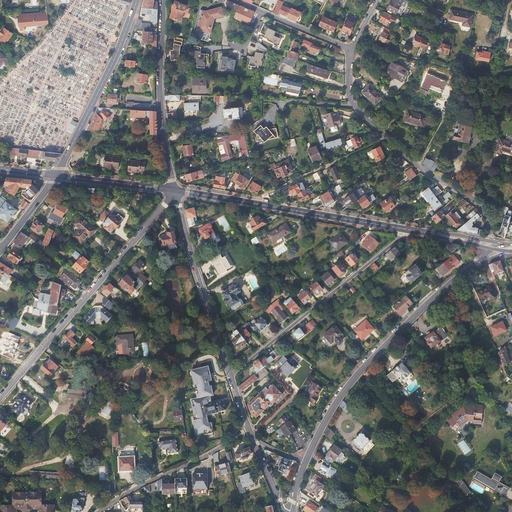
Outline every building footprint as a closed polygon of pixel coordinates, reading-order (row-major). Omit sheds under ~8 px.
[(152,21),(157,21),(158,13),(158,5),(153,4),(153,0),(144,0),(144,14),(152,14),(152,21)] [(403,0),(392,0),(387,9),(396,13),(400,6),(402,6),(402,5),(401,4),(403,0)] [(229,1),(227,6),(237,10),(239,5),(237,4),(229,1)] [(187,13),(188,12),(190,6),(188,5),(175,2),(170,17),(181,20),(184,11),(187,13)] [(239,5),(237,10),(234,18),(246,23),(249,24),(255,12),(239,5)] [(274,13),(279,15),(280,12),(282,7),(278,5),(274,13)] [(291,10),(282,6),(282,7),(280,12),(288,16),(291,10)] [(205,10),(201,10),(196,30),(210,34),(214,18),(224,15),(221,7),(205,10)] [(301,16),(302,13),(293,9),(291,8),(291,10),(288,16),(287,18),(293,21),(296,22),(299,16),(301,16)] [(463,25),(471,26),(473,14),(451,10),(449,19),(463,22),(463,25)] [(394,23),(397,18),(393,16),(385,11),(380,21),(384,23),(384,24),(386,26),(389,20),(394,23)] [(47,12),(46,12),(19,15),(19,18),(18,19),(19,27),(20,27),(20,30),(24,30),(24,27),(48,24),(47,12)] [(320,25),(327,28),(331,20),(324,16),(320,25)] [(138,26),(137,29),(150,30),(150,23),(141,23),(142,19),(139,18),(136,25),(138,26)] [(347,20),(342,30),(345,32),(344,34),(349,36),(355,24),(354,23),(355,21),(351,19),(350,22),(347,20)] [(331,20),(327,28),(334,31),(338,23),(331,20)] [(382,28),(372,23),(369,30),(379,34),(382,28)] [(264,25),(261,32),(265,34),(264,36),(268,38),(268,39),(275,42),(274,44),(279,46),(282,38),(280,37),(281,33),(268,27),(269,27),(264,25)] [(12,34),(5,28),(0,34),(0,38),(5,42),(7,40),(8,41),(12,34)] [(390,45),(392,40),(387,38),(391,30),(388,28),(385,33),(384,32),(379,39),(386,43),(390,45)] [(151,45),(156,46),(156,35),(151,35),(151,32),(143,32),(143,34),(142,43),(151,43),(151,45)] [(91,43),(98,44),(98,46),(102,46),(103,38),(100,38),(100,34),(99,34),(98,39),(91,38),(91,43)] [(419,36),(419,35),(417,34),(416,38),(414,37),(413,41),(414,42),(413,43),(415,44),(415,45),(417,46),(418,46),(419,46),(425,48),(428,41),(422,39),(423,38),(422,38),(419,36)] [(175,36),(174,50),(171,49),(171,59),(180,59),(180,55),(186,55),(186,50),(181,50),(181,45),(182,45),(183,38),(175,36)] [(317,52),(320,45),(313,43),(314,42),(312,42),(312,41),(311,41),(305,39),(302,45),(309,47),(308,48),(309,49),(311,49),(314,51),(317,52)] [(289,57),(291,57),(297,59),(300,53),(296,51),(300,42),(295,40),(292,50),(290,53),(289,57)] [(443,52),(449,54),(451,46),(450,46),(450,44),(443,41),(440,49),(444,50),(443,52)] [(261,43),(259,42),(256,47),(258,48),(257,52),(255,52),(254,57),(252,56),(251,61),(250,61),(249,65),(256,66),(256,65),(259,66),(260,64),(262,65),(263,61),(264,61),(265,58),(264,57),(265,50),(264,50),(266,47),(261,43)] [(197,66),(205,67),(205,62),(209,62),(209,53),(201,53),(201,46),(194,45),(194,58),(198,58),(197,66)] [(0,66),(4,62),(7,65),(11,61),(0,50),(0,66)] [(491,53),(480,50),(480,52),(477,52),(476,58),(489,61),(491,53)] [(295,64),(297,59),(291,57),(289,57),(285,55),(283,59),(295,64)] [(227,57),(221,57),(219,70),(226,71),(226,70),(234,71),(236,60),(227,59),(227,57)] [(339,61),(333,59),(330,65),(336,68),(339,61)] [(393,62),(387,71),(403,81),(409,71),(393,62)] [(312,64),(309,63),(307,70),(309,74),(312,72),(323,75),(324,78),(328,77),(331,70),(312,64)] [(451,83),(427,72),(422,83),(428,85),(427,87),(430,91),(431,91),(434,95),(447,102),(451,83)] [(147,75),(138,74),(138,81),(147,83),(147,75)] [(206,78),(194,78),(194,91),(205,91),(206,78)] [(299,94),(302,84),(283,79),(282,80),(281,83),(282,84),(283,84),(282,89),(299,94)] [(384,95),(371,83),(362,92),(375,105),(384,95)] [(119,94),(108,94),(108,103),(106,103),(106,107),(112,108),(113,103),(118,103),(119,99),(121,99),(121,92),(119,92),(119,94)] [(197,94),(188,94),(188,101),(185,102),(184,107),(198,108),(198,99),(201,99),(201,94),(197,94)] [(127,102),(126,108),(131,109),(150,110),(150,103),(134,103),(134,102),(127,101),(127,102)] [(241,117),(240,116),(240,108),(240,106),(232,106),(233,107),(225,108),(225,115),(230,115),(230,117),(231,117),(232,118),(234,117),(234,118),(241,117)] [(106,107),(99,107),(91,124),(88,123),(85,129),(99,130),(103,120),(116,108),(112,108),(106,107)] [(150,110),(131,109),(130,115),(132,117),(144,117),(146,115),(150,116),(151,134),(152,134),(153,137),(158,137),(157,136),(156,111),(156,110),(150,110)] [(404,119),(424,126),(427,116),(407,110),(404,119)] [(167,112),(167,122),(175,121),(175,118),(172,118),(171,112),(167,112)] [(335,112),(326,114),(330,128),(341,124),(339,118),(337,118),(335,112)] [(454,138),(469,142),(474,122),(461,119),(459,128),(457,128),(454,138)] [(70,127),(74,129),(78,122),(72,120),(69,126),(70,127)] [(257,134),(258,141),(263,140),(268,139),(279,137),(277,127),(269,129),(265,129),(264,128),(261,124),(254,130),(257,134)] [(238,139),(242,155),(248,154),(244,132),(232,134),(228,134),(229,140),(238,139)] [(316,134),(321,148),(326,146),(327,149),(342,144),(342,140),(341,138),(325,143),(322,132),(316,134)] [(227,135),(220,136),(220,139),(217,139),(218,145),(223,143),(225,154),(221,155),(222,160),(232,157),(227,135)] [(358,136),(352,139),(356,147),(362,145),(360,142),(363,140),(362,137),(359,138),(358,136)] [(496,151),(501,153),(502,150),(511,152),(511,141),(500,138),(496,151)] [(294,139),(284,141),(286,147),(296,145),(294,139)] [(192,143),(183,145),(185,155),(193,153),(192,143)] [(24,148),(8,146),(7,153),(45,159),(45,160),(54,161),(58,161),(62,154),(48,152),(47,151),(24,148)] [(316,146),(307,150),(313,162),(322,158),(316,146)] [(377,161),(384,157),(383,154),(384,154),(380,146),(372,150),(377,161)] [(375,162),(377,161),(372,150),(368,151),(373,164),(375,162)] [(118,167),(120,157),(105,155),(104,165),(118,167)] [(422,164),(434,171),(435,169),(432,167),(434,162),(430,159),(429,160),(425,158),(424,159),(422,164)] [(270,165),(273,171),(276,178),(278,177),(279,177),(283,175),(283,176),(289,174),(288,173),(294,170),(289,159),(279,164),(277,165),(275,163),(270,165)] [(127,170),(136,171),(136,169),(140,169),(141,161),(129,160),(127,170)] [(343,182),(341,178),(340,178),(335,167),(330,169),(335,180),(332,181),(335,187),(336,186),(340,184),(343,182)] [(196,171),(186,174),(188,181),(198,178),(204,176),(202,171),(196,172),(196,171)] [(414,171),(407,175),(410,180),(417,175),(414,171)] [(240,175),(235,181),(240,184),(239,185),(244,188),(250,180),(240,174),(240,175)] [(216,176),(214,186),(224,188),(225,183),(224,183),(225,177),(216,176)] [(19,185),(23,186),(24,179),(7,177),(4,182),(9,185),(7,188),(6,188),(6,186),(4,185),(3,187),(14,195),(15,194),(19,185)] [(33,196),(35,197),(39,191),(32,182),(32,180),(24,179),(23,186),(26,187),(34,194),(33,196)] [(254,181),(250,188),(257,192),(261,185),(254,181)] [(291,192),(292,192),(294,195),(298,193),(303,190),(305,189),(303,187),(302,185),(302,182),(297,184),(289,188),(290,188),(289,189),(289,190),(289,192),(290,192),(291,192)] [(436,196),(442,191),(437,186),(432,190),(429,187),(422,192),(429,201),(436,196)] [(357,190),(362,197),(366,193),(362,187),(357,190)] [(310,198),(305,189),(303,190),(298,193),(300,196),(299,197),(302,201),(307,198),(307,199),(310,198)] [(362,197),(357,190),(344,199),(349,206),(357,200),(358,199),(362,197)] [(24,197),(31,202),(33,199),(34,198),(25,191),(22,195),(24,197)] [(325,207),(335,201),(328,191),(326,192),(320,195),(322,197),(321,198),(324,203),(319,206),(325,207)] [(367,193),(366,193),(362,197),(358,199),(364,207),(370,202),(374,200),(371,195),(369,196),(367,193)] [(389,197),(381,203),(387,211),(395,205),(392,201),(393,199),(391,196),(389,197)] [(436,196),(429,201),(435,210),(442,205),(436,196)] [(17,210),(0,197),(0,218),(1,218),(2,217),(8,222),(17,210)] [(20,203),(26,208),(31,202),(24,197),(20,203)] [(66,208),(58,203),(54,212),(62,216),(66,208)] [(500,233),(505,237),(507,232),(511,217),(511,213),(511,209),(509,208),(509,207),(504,205),(503,206),(501,213),(502,214),(505,215),(500,233)] [(194,208),(185,210),(189,226),(189,227),(195,224),(194,221),(192,221),(191,218),(196,217),(194,208)] [(479,211),(476,208),(467,216),(469,219),(475,214),(479,211)] [(446,215),(441,209),(432,216),(437,222),(444,217),(446,215)] [(105,210),(99,218),(104,222),(103,222),(107,225),(105,227),(109,230),(110,231),(111,231),(112,231),(112,230),(115,227),(119,226),(120,224),(120,222),(123,217),(118,212),(117,214),(112,215),(110,214),(105,210)] [(451,211),(446,215),(456,227),(461,223),(451,211)] [(466,222),(457,230),(478,233),(479,229),(472,228),(473,222),(480,217),(479,216),(482,214),(479,211),(475,214),(469,219),(466,222)] [(254,230),(254,231),(266,224),(263,220),(262,220),(260,218),(259,218),(257,216),(250,221),(251,222),(250,223),(252,227),(251,227),(251,228),(251,229),(253,230),(254,230)] [(90,236),(95,230),(81,218),(75,224),(90,236)] [(104,222),(99,218),(95,223),(100,227),(103,222),(104,222)] [(45,226),(44,225),(44,224),(37,219),(31,227),(38,232),(41,229),(42,230),(45,226)] [(286,223),(270,233),(275,241),(291,232),(286,223)] [(208,238),(209,238),(212,241),(218,237),(214,232),(213,230),(212,228),(212,226),(211,224),(209,224),(206,225),(205,225),(203,226),(203,227),(200,229),(200,231),(201,233),(203,233),(206,238),(208,239),(208,238)] [(48,246),(49,243),(54,231),(49,229),(43,243),(43,244),(48,246)] [(167,233),(168,235),(161,237),(164,246),(176,243),(173,232),(171,232),(171,231),(169,232),(169,233),(167,233)] [(20,234),(14,242),(21,247),(29,237),(22,232),(20,234)] [(337,250),(341,247),(339,245),(347,240),(341,233),(329,241),(337,250)] [(371,235),(362,244),(371,251),(379,242),(371,235)] [(258,236),(251,240),(254,245),(261,241),(258,236)] [(43,243),(37,239),(35,241),(46,249),(48,246),(43,244),(43,243)] [(29,247),(28,247),(42,257),(47,250),(46,249),(35,241),(33,240),(32,242),(29,247)] [(460,246),(452,244),(448,248),(452,253),(460,246)] [(12,251),(8,258),(19,265),(20,262),(19,261),(21,257),(19,255),(21,252),(16,248),(14,251),(12,251)] [(392,261),(401,254),(395,248),(387,255),(392,261)] [(351,255),(347,258),(346,259),(352,266),(358,260),(355,255),(355,254),(354,252),(352,252),(351,253),(351,255)] [(214,264),(220,275),(227,272),(226,270),(231,268),(225,257),(222,258),(220,254),(209,260),(212,266),(214,264)] [(454,255),(438,268),(444,276),(460,262),(454,255)] [(81,256),(73,265),(81,272),(89,263),(87,261),(88,259),(84,256),(82,257),(81,256)] [(12,270),(0,261),(0,268),(9,275),(12,270)] [(134,275),(138,279),(140,280),(143,283),(147,279),(140,272),(145,266),(143,265),(144,264),(140,261),(138,263),(137,262),(132,268),(133,269),(131,271),(135,274),(134,275)] [(489,265),(495,280),(497,279),(496,275),(504,272),(500,261),(489,265)] [(340,263),(333,268),(339,276),(346,271),(340,263)] [(379,268),(374,263),(373,264),(371,266),(375,271),(379,268)] [(411,283),(423,273),(421,270),(420,271),(418,269),(419,268),(417,266),(416,267),(415,265),(407,272),(409,274),(406,277),(411,283)] [(9,275),(0,268),(0,279),(1,279),(4,282),(6,281),(10,275),(9,275)] [(81,281),(68,269),(60,277),(68,284),(69,282),(75,287),(81,281)] [(334,280),(328,273),(322,277),(328,285),(334,280)] [(138,290),(143,284),(143,283),(140,280),(138,279),(135,282),(127,276),(120,284),(131,294),(135,290),(136,290),(138,290)] [(316,294),(325,287),(319,279),(310,286),(316,294)] [(49,303),(58,304),(59,295),(64,296),(64,294),(66,295),(66,291),(65,291),(65,289),(60,288),(62,284),(53,282),(50,296),(49,303)] [(115,294),(119,290),(115,287),(115,288),(110,284),(107,287),(107,286),(104,289),(105,290),(103,293),(107,297),(112,292),(115,294)] [(240,291),(236,285),(235,286),(235,285),(234,286),(234,287),(233,285),(226,289),(227,291),(222,294),(230,307),(234,305),(237,310),(242,306),(237,299),(235,294),(240,291)] [(267,287),(254,297),(255,299),(265,292),(265,293),(270,290),(267,287)] [(311,299),(314,297),(306,287),(303,289),(304,291),(298,296),(304,304),(311,299)] [(491,287),(477,292),(481,301),(490,297),(491,299),(495,298),(491,287)] [(38,296),(38,299),(37,301),(49,303),(50,296),(39,294),(38,296)] [(109,310),(114,304),(105,296),(102,299),(104,302),(103,304),(109,310)] [(403,319),(410,312),(407,309),(412,304),(406,296),(393,307),(403,319)] [(38,299),(33,298),(32,308),(36,309),(36,307),(42,309),(56,311),(58,304),(49,303),(37,301),(38,299)] [(291,298),(287,300),(285,302),(284,303),(292,314),(299,308),(291,298)] [(281,323),(288,318),(277,305),(271,310),(281,323)] [(94,321),(97,318),(97,315),(100,315),(101,317),(107,322),(113,315),(101,306),(99,307),(96,307),(94,307),(84,318),(91,324),(95,324),(94,321)] [(428,309),(423,314),(429,322),(433,319),(428,309)] [(254,331),(257,328),(259,331),(269,324),(263,316),(251,326),(254,331)] [(313,320),(306,325),(311,331),(317,325),(313,320)] [(354,331),(357,335),(359,333),(364,338),(374,329),(366,321),(354,331)] [(490,327),(494,337),(507,332),(503,321),(490,327)] [(247,330),(249,328),(245,323),(242,326),(245,330),(240,333),(246,341),(250,338),(249,336),(251,335),(247,330)] [(306,325),(301,329),(306,335),(306,334),(310,331),(311,331),(306,325)] [(335,326),(324,335),(333,346),(337,343),(338,343),(339,343),(340,343),(341,343),(341,342),(341,341),(341,340),(341,339),(340,338),(344,334),(343,333),(342,333),(335,326)] [(301,329),(300,328),(293,334),(298,341),(306,335),(301,329)] [(434,331),(425,337),(428,342),(427,342),(431,348),(441,341),(437,336),(440,334),(437,329),(435,331),(434,331)] [(247,343),(246,341),(241,335),(240,333),(237,330),(233,333),(237,337),(234,340),(233,340),(232,342),(235,345),(236,345),(240,349),(247,343)] [(70,337),(72,336),(72,337),(74,335),(71,331),(69,334),(68,333),(57,344),(67,354),(77,344),(70,337)] [(405,332),(400,338),(408,345),(412,341),(405,332)] [(117,342),(122,342),(123,353),(134,352),(131,333),(116,335),(117,342)] [(7,346),(7,347),(5,351),(14,354),(18,344),(6,339),(3,345),(7,346)] [(97,349),(101,345),(96,340),(95,341),(92,344),(92,345),(97,349)] [(85,360),(95,349),(91,345),(88,342),(78,353),(85,360)] [(501,362),(501,363),(502,365),(503,366),(506,365),(505,364),(508,363),(506,358),(507,358),(503,348),(497,353),(498,355),(500,358),(501,362)] [(278,356),(274,351),(270,354),(271,356),(267,360),(265,357),(261,360),(260,359),(253,365),(255,367),(257,368),(260,371),(264,368),(265,367),(278,356)] [(286,355),(278,361),(283,369),(282,369),(287,376),(292,372),(291,370),(300,363),(294,356),(289,359),(286,355)] [(50,360),(46,364),(44,365),(43,365),(42,366),(41,367),(42,368),(42,369),(50,377),(58,367),(50,360)] [(403,362),(392,371),(387,375),(393,382),(398,378),(401,382),(412,373),(403,362)] [(209,367),(190,371),(197,399),(191,402),(194,415),(190,416),(197,438),(210,433),(210,430),(213,429),(210,422),(208,422),(207,417),(227,413),(224,401),(212,405),(210,397),(214,397),(211,386),(209,386),(209,383),(211,382),(209,367)] [(257,373),(255,374),(259,379),(259,380),(268,373),(264,368),(260,371),(257,373)] [(367,372),(365,374),(368,377),(370,376),(373,380),(377,376),(370,368),(367,372)] [(255,374),(239,386),(241,392),(259,379),(255,374)] [(314,404),(318,398),(316,397),(319,394),(321,395),(325,389),(323,387),(322,388),(314,383),(304,398),(314,404)] [(186,385),(179,387),(183,404),(191,402),(186,385)] [(123,386),(116,392),(121,397),(127,392),(123,386)] [(249,409),(251,412),(256,418),(270,405),(272,406),(283,395),(274,386),(265,395),(262,392),(255,399),(254,396),(249,400),(251,402),(248,405),(249,409)] [(107,394),(101,403),(112,410),(118,401),(107,394)] [(20,403),(17,407),(15,407),(14,409),(14,411),(13,411),(21,418),(24,414),(26,416),(29,416),(30,414),(30,411),(29,411),(34,405),(25,397),(24,398),(22,397),(18,401),(20,403)] [(341,405),(341,406),(347,412),(353,406),(346,398),(345,399),(341,405)] [(471,423),(479,422),(475,404),(467,406),(468,408),(457,411),(448,423),(450,424),(447,429),(453,434),(456,430),(459,432),(466,422),(471,421),(471,423)] [(183,421),(182,410),(174,412),(175,422),(183,421)] [(286,437),(296,432),(294,428),(294,427),(291,422),(290,422),(289,420),(285,416),(280,420),(284,425),(284,426),(281,427),(281,428),(285,434),(286,437)] [(325,433),(325,434),(331,439),(334,433),(328,428),(325,433)] [(370,441),(362,433),(353,442),(361,450),(370,441)] [(178,451),(176,438),(158,441),(159,450),(169,448),(169,453),(178,451)] [(334,446),(325,458),(326,459),(332,463),(335,460),(337,461),(343,453),(334,446)] [(250,448),(235,452),(237,458),(241,457),(242,458),(243,459),(248,458),(248,457),(248,454),(252,453),(250,448)] [(65,463),(71,465),(74,455),(68,453),(65,463)] [(290,465),(295,468),(297,464),(296,461),(285,458),(284,462),(281,461),(283,457),(280,456),(277,465),(281,467),(279,471),(284,473),(286,469),(288,470),(290,465)] [(120,457),(120,472),(136,471),(136,457),(120,457)] [(332,463),(326,459),(318,472),(325,476),(325,475),(331,478),(332,478),(337,471),(336,470),(330,466),(332,463)] [(232,473),(231,471),(229,463),(217,466),(218,471),(215,472),(215,476),(219,475),(219,476),(232,473)] [(505,495),(509,487),(499,482),(502,476),(495,472),(492,478),(477,471),(471,482),(474,483),(471,488),(482,493),(484,489),(489,492),(490,488),(505,495)] [(203,475),(203,474),(198,474),(193,475),(193,489),(208,489),(208,475),(203,475)] [(245,492),(244,487),(254,484),(250,474),(241,477),(242,482),(238,483),(240,493),(245,492)] [(313,500),(318,503),(325,493),(321,491),(324,486),(319,482),(322,478),(316,474),(312,479),(315,481),(306,495),(313,500)] [(175,479),(175,484),(175,489),(187,488),(187,478),(175,479)] [(466,494),(470,491),(460,479),(457,482),(466,494)] [(162,484),(162,489),(162,494),(175,494),(175,492),(175,489),(175,484),(162,484)] [(390,488),(397,494),(401,489),(394,484),(390,488)] [(33,491),(26,492),(27,505),(34,504),(33,491)] [(40,491),(33,491),(34,504),(41,503),(45,499),(41,499),(40,491)] [(26,492),(19,493),(20,506),(27,505),(26,492)] [(9,503),(13,506),(20,506),(19,493),(12,494),(12,502),(9,503)] [(120,501),(125,510),(130,508),(143,508),(143,502),(134,502),(130,497),(127,498),(127,497),(120,501)] [(75,498),(72,511),(79,511),(80,511),(81,511),(83,511),(83,506),(83,505),(80,505),(79,503),(80,499),(75,498)] [(45,499),(41,503),(42,511),(55,509),(54,502),(46,503),(45,499)] [(316,511),(319,508),(309,501),(303,509),(307,511),(316,511)] [(13,511),(13,506),(9,503),(9,507),(0,508),(0,511),(13,511)] [(42,511),(41,503),(34,504),(27,505),(20,506),(13,506),(13,511),(42,511)]
